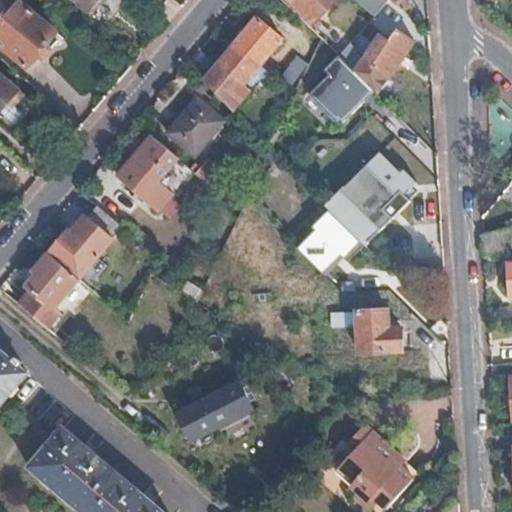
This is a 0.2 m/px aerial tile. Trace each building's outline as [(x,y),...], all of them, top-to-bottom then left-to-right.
[(18,2),(15,0),(0,0),(0,44),(29,68),(57,34),(19,2),(18,2)] [(77,0),(89,9),(97,0),(77,0)] [(338,0),(290,0),(314,24),(338,0)] [(398,31),(408,14),(407,13),(391,0),(387,0),(374,15),(367,24),(380,33),(363,57),(357,53),(346,64),(375,93),(387,75),(389,77),(414,42),(398,31)] [(357,0),(374,15),(387,0),(357,0)] [(391,0),(407,13),(412,7),(403,0),(391,0)] [(256,16),(236,39),(264,62),(283,40),(256,16)] [(221,65),(206,82),(233,112),(250,91),(244,86),(264,62),(236,39),(216,62),(221,65)] [(332,50),(322,41),(314,56),(326,62),(332,50)] [(326,62),(314,56),(299,86),(327,100),(343,70),(326,62)] [(296,59),(280,77),(290,85),(305,67),(296,59)] [(0,111),(17,91),(0,76),(0,111)] [(225,122),(198,98),(169,133),(197,156),(225,122)] [(365,172),(405,211),(420,195),(406,180),(424,162),(420,159),(431,147),(409,126),(365,172)] [(179,159),(152,137),(119,177),(136,191),(160,210),(161,209),(172,196),(173,194),(159,183),(170,169),(179,159)] [(179,159),(170,169),(184,181),(192,171),(179,159)] [(198,176),(221,194),(229,178),(210,162),(198,176)] [(172,196),(161,209),(171,218),(182,205),(172,196)] [(72,225),(49,253),(79,278),(123,228),(96,205),(87,215),(85,213),(74,227),(72,225)] [(370,247),(335,214),(319,229),(323,234),(305,252),(332,276),(349,260),(354,265),(370,247)] [(511,236),(511,224),(483,234),(484,254),(511,252),(511,236)] [(34,292),(21,306),(50,330),(62,315),(54,309),(79,278),(49,253),(35,270),(40,274),(29,287),(34,292)] [(334,313),(335,351),(359,350),(359,352),(402,350),(401,326),(390,326),(390,309),(358,310),(357,313),(334,313)] [(62,315),(50,330),(56,335),(69,321),(62,315)] [(11,366),(0,356),(0,405),(25,377),(16,370),(20,366),(16,362),(11,366)] [(263,408),(246,374),(183,405),(199,439),(263,408)] [(391,457),(396,451),(366,424),(349,443),(357,450),(338,473),(373,503),(377,499),(389,509),(417,478),(402,466),(391,457)] [(160,511),(62,431),(29,470),(79,511),(160,511)] [(407,460),(396,451),(391,457),(402,466),(407,460)] [(459,511),(459,502),(449,511),(459,511)]
